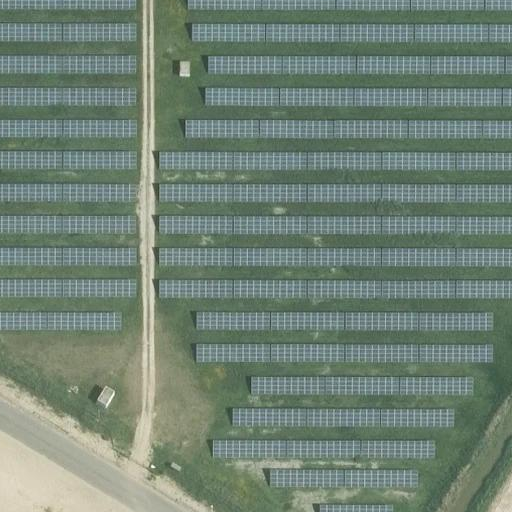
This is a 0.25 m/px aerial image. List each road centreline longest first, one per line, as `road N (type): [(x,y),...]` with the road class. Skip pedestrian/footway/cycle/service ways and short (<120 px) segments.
road 1 (track): [(128,490),(145,417),(147,0)]
road 2 (unclassified): [(163,511),(0,414)]
